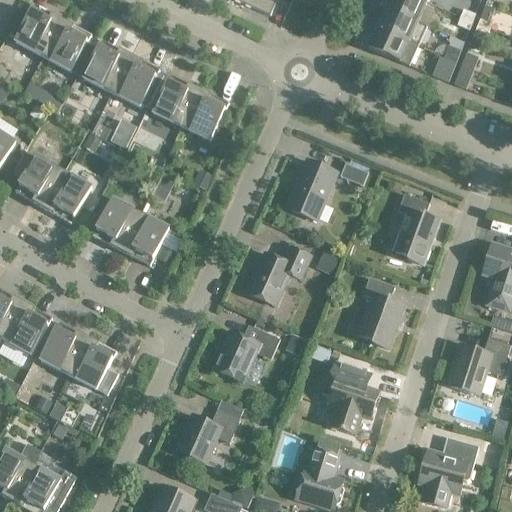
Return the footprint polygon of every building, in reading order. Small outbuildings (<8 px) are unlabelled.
[(245,0),(243,5),(270,17),(278,0),(245,0)] [(436,8),(427,4),(417,0),(390,0),(386,10),(418,24),(427,28),(436,8)] [(15,44),(43,59),(63,22),(35,7),(34,8),(35,8),(15,44)] [(418,24),(386,10),(377,29),(418,48),(427,28),(418,24)] [(464,11),(460,19),(472,24),(476,16),(464,11)] [(472,24),(460,19),(457,27),(469,32),(472,24)] [(493,24),(481,19),(478,27),(489,32),(493,24)] [(92,37),(63,22),(43,59),(71,74),(91,38),(92,37)] [(489,32),(478,27),(474,35),(486,40),(489,32)] [(418,48),(377,29),(368,50),(409,68),(418,48)] [(84,81),(112,95),(131,58),(102,43),(102,44),(84,81)] [(449,48),(446,56),(458,61),(461,53),(449,48)] [(478,60),(466,55),(463,63),(475,68),(478,60)] [(458,61),(446,56),(436,80),(448,84),(458,61)] [(160,72),(131,58),(112,95),(140,110),(159,73),(160,72)] [(475,68),(463,63),(454,87),(466,91),(475,68)] [(153,116),(182,130),(200,92),(171,78),(170,79),(171,79),(153,116)] [(0,83),(0,100),(4,103),(12,91),(0,83)] [(229,105),(200,92),(182,130),(210,144),(228,106),(229,107),(229,105)] [(52,98),(46,108),(57,114),(63,104),(52,98)] [(122,122),(111,144),(126,152),(137,130),(122,122)] [(16,145),(0,134),(0,170),(16,145)] [(89,135),(84,144),(97,151),(102,143),(89,135)] [(25,155),(12,176),(22,182),(16,193),(15,194),(43,210),(64,174),(37,158),(35,161),(25,155)] [(286,211),(317,223),(337,175),(307,163),(286,211)] [(340,179),(363,189),(368,176),(345,166),(340,179)] [(201,170),(193,186),(206,193),(214,176),(201,170)] [(64,174),(43,210),(71,227),(72,225),(71,225),(92,190),(64,174)] [(430,253),(428,253),(439,223),(425,217),(429,206),(404,197),(398,214),(407,217),(394,253),(409,259),(408,262),(423,268),(425,261),(427,262),(430,253)] [(93,239),(121,254),(141,216),(113,201),(94,238),(93,238),(93,239)] [(169,231),(141,216),(121,254),(150,269),(151,268),(150,267),(155,259),(162,245),(169,231)] [(162,245),(155,259),(172,267),(179,254),(162,245)] [(511,252),(492,246),(482,277),(496,281),(487,308),(510,315),(511,309),(511,252)] [(247,296),(275,308),(290,277),(300,281),(311,258),(291,249),(284,264),(265,256),(247,296)] [(324,254),(318,267),(333,274),(339,261),(324,254)] [(373,346),(388,352),(404,306),(390,301),(394,290),(369,281),(363,298),(372,301),(359,337),(374,343),(373,346)] [(0,340),(3,342),(24,305),(0,291),(0,340)] [(52,321),(24,305),(3,342),(31,358),(51,322),(52,322),(52,321)] [(511,321),(505,320),(502,330),(511,333),(511,321)] [(40,363),(68,377),(88,340),(59,325),(59,326),(40,363)] [(213,372),(243,385),(256,356),(271,362),(280,342),(258,332),(253,343),(230,333),(213,372)] [(292,337),(285,352),(298,358),(305,342),(292,337)] [(117,355),(88,340),(68,377),(97,392),(107,398),(118,377),(108,371),(116,356),(117,355)] [(490,375),(501,378),(511,348),(488,341),(484,354),(461,347),(447,389),(470,396),(474,393),(479,395),(485,378),(490,375)] [(315,347),(311,359),(327,365),(331,352),(315,347)] [(328,408),(336,411),(330,430),(355,438),(362,419),(370,422),(380,394),(358,386),(362,374),(336,365),(331,378),(337,380),(328,408)] [(6,378),(1,389),(15,397),(20,387),(6,378)] [(38,397),(33,407),(48,415),(53,405),(38,397)] [(193,417),(177,454),(204,466),(216,440),(229,446),(240,423),(245,411),(222,401),(211,426),(193,417)] [(57,404),(50,417),(61,423),(68,410),(57,404)] [(511,425),(497,420),(491,439),(507,444),(511,429),(511,425)] [(61,426),(55,436),(65,442),(71,431),(61,426)] [(485,441),(482,452),(493,456),(496,444),(485,441)] [(479,449),(453,442),(449,456),(445,459),(428,454),(419,485),(428,488),(424,504),(445,510),(450,494),(459,496),(463,483),(466,484),(470,482),(479,449)] [(0,496),(13,504),(34,467),(40,455),(26,447),(19,459),(6,451),(0,461),(0,496)] [(344,493),(342,488),(343,484),(330,480),(332,474),(334,474),(339,460),(315,452),(309,473),(305,472),(296,501),(330,511),(334,511),(335,509),(340,506),(344,493)] [(34,467),(13,504),(27,511),(58,511),(77,480),(65,473),(39,459),(35,467),(34,467)] [(192,511),(196,503),(161,488),(152,510),(155,511),(154,511),(192,511)] [(235,500),(233,504),(248,511),(255,495),(251,493),(235,500)] [(212,497),(205,511),(240,511),(241,510),(212,497)] [(256,499),(252,511),(278,511),(280,506),(256,499)]
